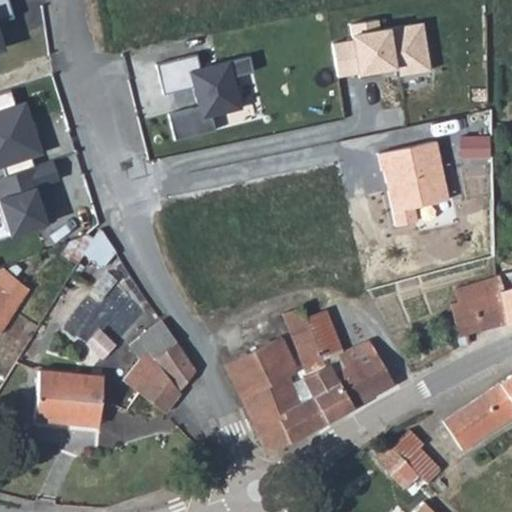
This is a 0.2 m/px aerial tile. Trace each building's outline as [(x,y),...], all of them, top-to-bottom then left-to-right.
[(430,70),(423,23),(379,32),(377,21),(351,26),(354,40),(335,44),(341,79),(399,70),(400,76),(430,70)] [(198,55),(158,64),(164,94),(194,88),(199,107),(169,113),(175,141),(215,132),(212,117),(242,110),(236,79),(255,75),(252,59),(201,69),(198,55)] [(7,90),(0,92),(0,159),(33,149),(19,108),(14,109),(7,90)] [(450,200),(436,141),(381,155),(396,228),(418,221),(415,209),(450,200)] [(511,151),(501,151),(500,202),(511,202),(511,151)] [(57,179),(51,160),(0,176),(0,213),(7,235),(53,220),(46,197),(43,198),(38,185),(57,179)] [(351,177),(227,206),(237,251),(361,222),(351,177)] [(94,242),(92,263),(110,264),(112,244),(94,242)] [(188,259),(200,313),(230,306),(218,252),(188,259)] [(0,270),(0,331),(6,335),(29,284),(0,270)] [(497,271),(491,273),(454,284),(458,296),(450,300),(461,341),(471,338),(470,331),(508,319),(500,283),(497,271)] [(508,319),(511,317),(511,279),(500,283),(508,319)] [(305,301),(284,307),(306,364),(325,354),(305,301)] [(178,340),(168,326),(130,380),(143,390),(162,363),(157,355),(178,340)] [(282,334),(228,359),(272,447),(375,391),(391,382),(377,347),(333,367),(329,360),(302,373),(311,394),(300,400),(291,379),(289,373),(295,370),(297,362),(282,334)] [(169,409),(191,378),(199,367),(178,340),(157,355),(162,363),(143,390),(169,409)] [(69,411),(96,414),(100,372),(35,366),(30,415),(68,419),(69,411)] [(302,373),(291,379),(300,400),(311,394),(302,373)] [(511,373),(478,399),(446,423),(467,450),(511,416),(511,373)] [(69,411),(68,419),(95,421),(96,414),(69,411)] [(441,470),(409,432),(381,456),(405,486),(415,477),(423,485),(441,470)] [(435,511),(425,501),(413,511),(435,511)]
